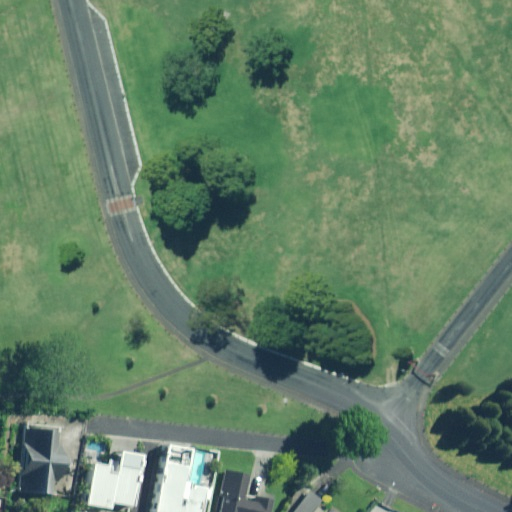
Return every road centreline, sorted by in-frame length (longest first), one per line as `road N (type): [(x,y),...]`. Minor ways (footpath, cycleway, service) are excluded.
road 1 (unclassified): [(482,511),(441,488),(360,405),(216,343),(159,292),(121,208),(71,0)]
road 2 (unknown): [(410,460),(92,429)]
